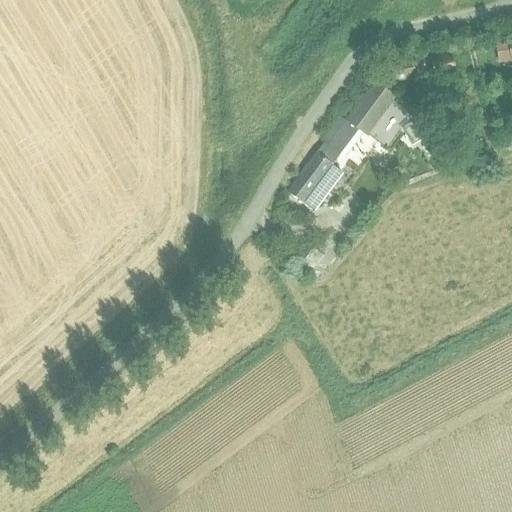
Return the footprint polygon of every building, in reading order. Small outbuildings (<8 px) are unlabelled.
[(511,41),(510,42),(496,45),(499,65),(511,62),(511,41)] [(420,51),(390,58),(392,63),(396,83),(435,74),(436,76),(455,72),(451,52),(431,57),(430,54),(424,56),(424,55),(421,56),(420,51)] [(288,191),(314,211),(342,173),(333,166),(340,156),(340,155),(360,129),(368,135),(396,97),(375,82),(346,121),(340,117),(322,142),(324,144),(288,191)] [(422,105),(412,111),(417,121),(427,116),(422,105)] [(425,142),(412,121),(401,128),(414,149),(425,142)] [(469,152),(454,154),(456,166),(471,164),(469,152)] [(313,249),(299,267),(309,274),(323,256),(313,249)]
